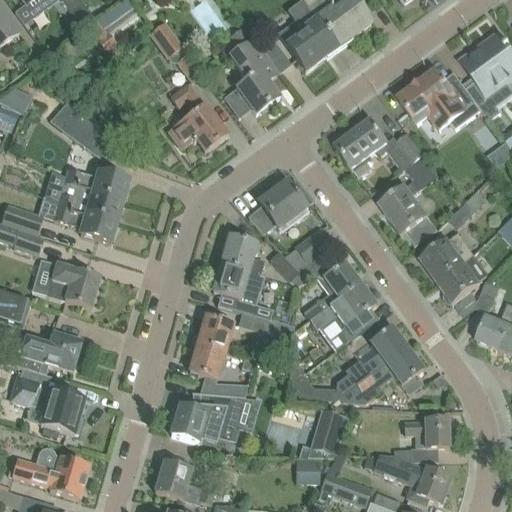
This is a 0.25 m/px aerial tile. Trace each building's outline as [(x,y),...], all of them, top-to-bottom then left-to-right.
[(83,8),(77,0),(20,0),(27,9),(38,0),(59,0),(72,16),(83,8)] [(323,0),(308,11),(338,53),(371,28),(353,3),(357,0),(323,0)] [(414,0),(397,0),(404,8),(414,0)] [(127,1),(98,22),(98,23),(107,35),(109,36),(110,35),(110,36),(139,16),(127,1)] [(306,76),(338,53),(308,11),(303,4),(288,15),(295,25),(278,38),(306,76)] [(0,50),(20,36),(0,9),(0,50)] [(116,46),(117,45),(110,36),(110,35),(109,36),(107,35),(98,23),(90,30),(100,43),(98,44),(104,52),(105,54),(107,53),(115,64),(124,57),(117,47),(116,46)] [(168,63),(182,52),(165,27),(150,38),(168,63)] [(236,92),(244,103),(256,119),(280,101),(262,77),(273,69),(245,31),(231,40),(241,53),(230,61),(247,84),(236,92)] [(466,62),(461,65),(473,82),(481,92),(472,100),(470,100),(481,115),(489,126),(501,117),(496,111),(511,99),(511,94),(507,88),(508,87),(511,84),(511,59),(506,52),(510,50),(508,47),(506,49),(498,38),(480,52),(466,62)] [(192,87),(203,79),(188,60),(178,67),(192,87)] [(436,77),(399,104),(418,129),(428,121),(439,137),(452,128),(456,134),(481,115),(470,100),(472,100),(464,89),(456,79),(455,79),(444,87),(436,77)] [(228,139),(217,123),(206,108),(205,109),(189,87),(171,101),(179,112),(186,107),(194,118),(169,136),(182,154),(192,146),(194,148),(196,146),(205,157),(228,139)] [(0,110),(0,111),(0,124),(14,130),(19,117),(0,110)] [(69,132),(78,140),(91,126),(82,118),(69,132)] [(371,164),(370,161),(375,157),(378,162),(388,155),(403,175),(406,173),(414,167),(424,160),(407,138),(398,145),(395,141),(386,147),(370,125),(336,151),(353,174),(353,173),(359,182),(372,173),(368,166),(371,164)] [(511,133),(501,142),(511,156),(511,133)] [(101,136),(89,150),(104,163),(116,149),(101,136)] [(421,194),(439,181),(424,160),(414,167),(406,173),(421,194)] [(93,197),(123,206),(129,186),(99,177),(97,183),(69,175),(65,187),(94,195),(93,197)] [(287,187),(259,207),(261,210),(276,229),(278,233),(293,222),(296,226),(301,223),(308,218),(309,217),(306,213),(305,212),(312,207),(296,185),(289,190),(287,187)] [(65,187),(58,212),(86,221),(87,218),(117,227),(123,206),(93,197),(94,195),(65,187)] [(379,211),(401,241),(405,238),(415,251),(438,235),(412,200),(417,197),(410,188),(379,211)] [(466,205),(448,223),(458,233),(476,215),(466,205)] [(6,209),(0,226),(37,238),(42,221),(6,209)] [(81,239),(92,242),(111,247),(117,227),(87,218),(86,221),(58,212),(54,225),(83,233),(81,239)] [(44,243),(0,229),(0,246),(14,251),(13,253),(39,260),(44,243)] [(313,240),(297,252),(302,258),(306,264),(315,256),(330,246),(322,234),(321,235),(320,235),(314,240),(313,240)] [(421,265),(438,287),(464,269),(474,258),(459,238),(421,265)] [(221,269),(249,277),(260,280),(264,266),(253,263),(257,249),(229,241),(221,269)] [(453,308),(453,309),(479,290),(471,278),(492,256),(486,248),(474,258),(464,269),(438,287),(445,298),(444,299),(444,303),(447,308),(451,309),(453,308)] [(279,255),(269,264),(290,286),(299,277),(294,272),(294,271),(279,255)] [(306,264),(294,272),(299,277),(304,283),(313,276),(330,299),(318,308),(305,317),(310,325),(361,288),(345,267),(336,274),(332,269),(327,272),(316,258),(315,256),(306,264)] [(32,296),(65,305),(92,313),(101,281),(82,275),(75,273),(41,264),(32,296)] [(221,269),(213,296),(221,298),(236,303),(233,314),(242,317),(269,325),(273,314),(257,310),(265,281),(260,280),(249,277),(221,269)] [(486,286),(475,311),(489,317),(499,292),(486,286)] [(361,288),(310,325),(317,334),(319,333),(336,320),(344,331),(341,333),(350,345),(378,324),(370,313),(376,309),(361,288)] [(0,324),(23,332),(31,307),(0,298),(0,324)] [(500,326),(487,320),(477,346),(501,356),(511,328),(511,309),(507,307),(500,326)] [(285,330),(277,328),(278,328),(243,318),(239,329),(266,337),(265,342),(280,346),(285,330)] [(206,321),(198,348),(226,357),(234,329),(206,321)] [(511,328),(501,356),(511,360),(511,328)] [(335,386),(335,394),(341,402),(347,398),(408,353),(392,331),(371,347),(378,356),(362,368),(358,363),(344,374),(347,378),(335,386)] [(20,361),(17,372),(22,373),(46,380),(49,370),(73,377),(82,345),(63,339),(53,337),(49,349),(21,341),(19,346),(24,347),(21,359),(19,359),(19,361),(20,361)] [(226,357),(198,348),(190,376),(218,384),(226,357)] [(408,353),(347,398),(341,402),(343,406),(365,408),(382,396),(379,391),(395,379),(402,389),(423,373),(408,353)] [(41,429),(41,430),(43,431),(55,434),(59,435),(74,439),(75,437),(78,438),(82,424),(80,423),(79,423),(83,407),(84,405),(65,399),(69,386),(46,380),(22,373),(22,374),(20,382),(18,382),(11,405),(29,410),(45,415),(41,429)] [(312,393),(311,405),(331,406),(332,394),(312,393)] [(232,447),(233,446),(232,445),(245,403),(246,403),(246,402),(192,398),(192,399),(199,399),(199,411),(198,411),(198,412),(197,415),(180,410),(177,421),(171,420),(170,436),(172,436),(172,439),(199,447),(199,445),(217,450),(219,443),(232,447)] [(299,462),(333,462),(350,422),(337,418),(337,416),(331,414),(330,416),(322,414),(311,451),(303,449),(299,462)] [(438,453),(449,452),(448,424),(425,425),(425,426),(405,427),(405,439),(425,438),(425,452),(410,453),(411,467),(438,466),(438,453)] [(49,495),(61,498),(80,504),(90,470),(59,460),(59,461),(55,460),(53,456),(50,453),(46,453),(42,454),(39,457),(36,469),(17,464),(12,481),(49,492),(49,495)] [(379,460),(373,475),(383,479),(395,484),(395,483),(413,490),(408,502),(427,509),(429,504),(438,507),(438,506),(442,505),(445,498),(443,495),(448,481),(426,472),(426,473),(391,460),(390,461),(379,460)] [(319,487),(319,464),(297,464),(297,487),(319,487)] [(188,487),(192,475),(183,472),(164,466),(155,496),(183,504),(198,508),(203,491),(188,487)] [(320,494),(317,503),(330,507),(333,499),(365,511),(372,493),(337,480),(327,476),(320,494)] [(203,491),(198,508),(210,509),(214,495),(203,491)] [(19,511),(50,511),(51,509),(23,500),(19,511)]
